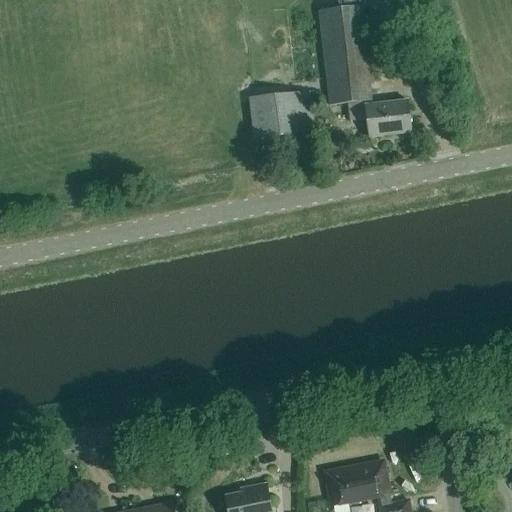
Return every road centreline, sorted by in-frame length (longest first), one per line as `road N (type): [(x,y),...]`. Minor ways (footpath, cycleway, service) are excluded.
road 1 (tertiary): [(511,157),(0,259)]
road 2 (tertiary): [(0,456),(437,370)]
road 3 (unclassified): [(437,370),(453,511)]
